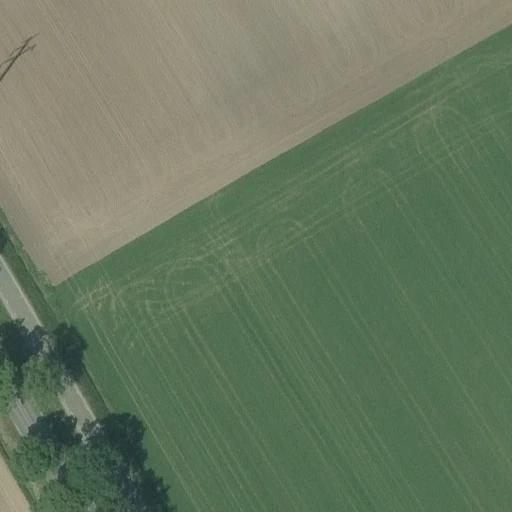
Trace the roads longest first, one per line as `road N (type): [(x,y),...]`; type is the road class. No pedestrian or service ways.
road 1 (unclassified): [(140,511),(0,274)]
road 2 (primary): [(84,511),(0,365)]
